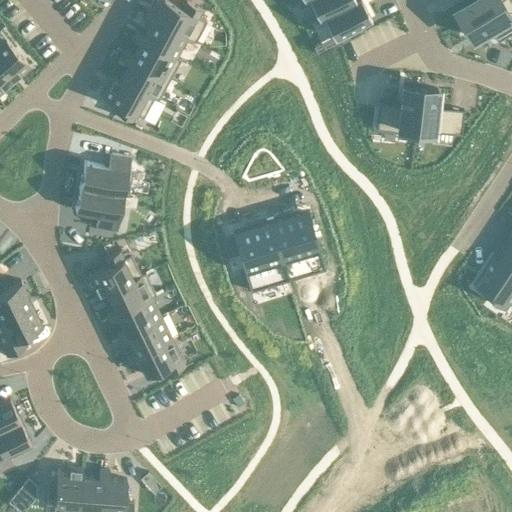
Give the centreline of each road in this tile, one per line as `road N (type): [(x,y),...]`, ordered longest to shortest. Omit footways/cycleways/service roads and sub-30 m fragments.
road 1 (residential): [(64,115),(195,162)]
road 2 (residential): [(36,366),(47,406),(67,432),(130,438)]
